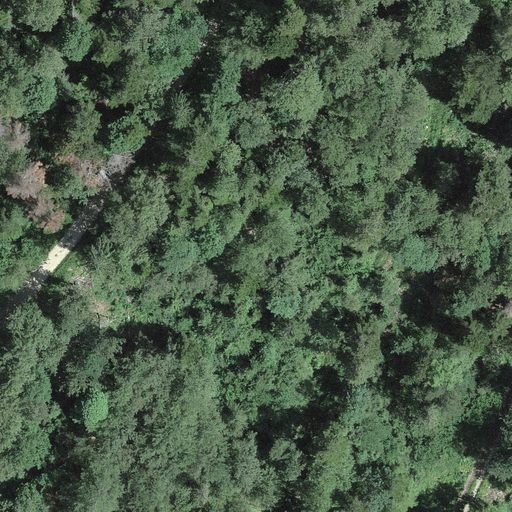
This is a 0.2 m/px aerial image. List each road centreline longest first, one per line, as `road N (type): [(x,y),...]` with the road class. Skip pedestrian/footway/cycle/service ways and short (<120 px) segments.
road 1 (track): [(0,323),(92,216),(227,0)]
road 2 (track): [(448,511),(511,378)]
